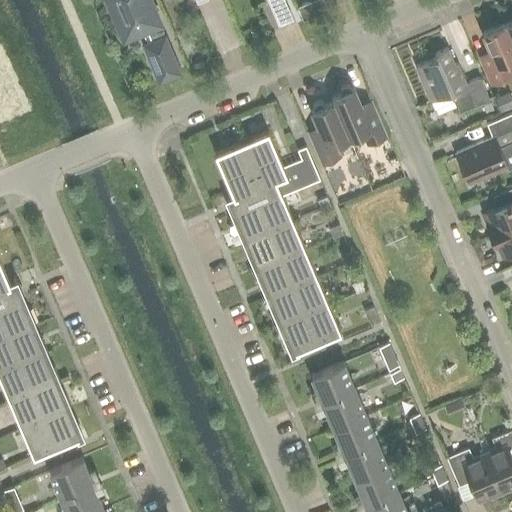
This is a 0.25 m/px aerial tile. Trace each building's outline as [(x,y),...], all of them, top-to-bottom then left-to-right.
[(109,0),(111,4),(108,5),(121,36),(141,27),(148,43),(143,45),(158,79),(180,70),(150,0),(109,0)] [(323,0),(312,0),(297,6),(303,20),(328,10),(323,0)] [(511,72),(506,60),(511,57),(511,40),(504,23),(483,32),(492,55),(481,60),(491,83),(511,74),(511,72)] [(454,100),(459,112),(489,99),(480,77),(465,83),(457,63),(454,64),(447,48),(434,53),(436,57),(416,65),(434,109),(454,100)] [(331,97),(333,101),(349,137),(362,132),(367,143),(387,135),(372,100),(361,104),(354,88),(352,88),(350,85),(346,84),(342,86),(340,89),(340,94),(331,97)] [(511,107),(511,90),(498,96),(504,111),(511,107)] [(336,143),(349,137),(333,101),(325,104),(322,101),(318,100),(315,102),(313,105),(313,110),(311,110),(318,127),(307,132),(321,163),(341,155),(336,143)] [(492,136),(455,152),(468,183),(511,163),(511,112),(486,123),(492,136)] [(234,215),(282,194),(322,177),(308,143),(299,147),(304,157),(283,166),(268,130),(215,153),(231,191),(225,193),(234,215)] [(486,224),(491,236),(511,226),(511,187),(498,193),(503,204),(484,212),(488,223),(486,224)] [(305,248),(282,194),(234,215),(257,268),(305,248)] [(326,196),(318,200),(322,209),(331,206),(326,196)] [(338,224),(329,228),(333,237),(342,233),(338,224)] [(511,226),(491,236),(496,246),(498,245),(503,256),(511,252),(511,226)] [(317,276),(305,248),(257,268),(269,296),(317,276)] [(350,251),(340,255),(344,264),(354,261),(350,251)] [(329,304),(317,276),(269,296),(281,325),(329,304)] [(0,338),(34,324),(14,277),(8,279),(0,282),(0,338)] [(361,279),(352,283),(356,292),(365,288),(361,279)] [(341,332),(329,304),(281,325),(295,357),(293,352),(341,332)] [(373,307),(364,311),(368,319),(377,316),(373,307)] [(0,375),(47,355),(34,324),(0,338),(0,375)] [(389,342),(379,347),(389,369),(398,365),(389,342)] [(0,375),(0,377),(10,401),(58,381),(47,355),(0,375)] [(322,402),(355,388),(343,361),(311,375),(322,402)] [(400,368),(390,373),(394,381),(404,377),(400,368)] [(10,401),(21,428),(69,407),(58,381),(10,401)] [(365,412),(355,388),(322,402),(333,426),(365,412)] [(447,404),(451,414),(465,408),(461,398),(447,404)] [(83,440),(69,407),(21,428),(33,456),(81,436),(83,441),(83,440)] [(377,440),(365,412),(333,426),(344,454),(377,440)] [(418,414),(408,418),(411,425),(421,421),(418,414)] [(421,421),(411,425),(415,432),(425,427),(421,421)] [(484,453),(500,490),(511,484),(511,428),(491,438),(496,448),(484,453)] [(377,440),(344,454),(356,481),(388,468),(377,440)] [(477,500),(500,490),(484,453),(472,458),(468,448),(446,457),(458,485),(469,480),(477,500)] [(49,471),(61,498),(93,485),(82,457),(49,471)] [(441,465),(431,469),(434,476),(444,472),(441,465)] [(398,491),(388,468),(356,481),(366,505),(398,491)] [(444,472),(434,476),(437,484),(447,480),(444,472)] [(445,481),(437,484),(443,498),(451,495),(445,481)] [(61,498),(66,511),(100,511),(104,510),(93,485),(61,498)] [(18,511),(27,508),(17,486),(6,491),(15,511),(18,511)] [(407,511),(398,491),(366,505),(369,511),(407,511)]
